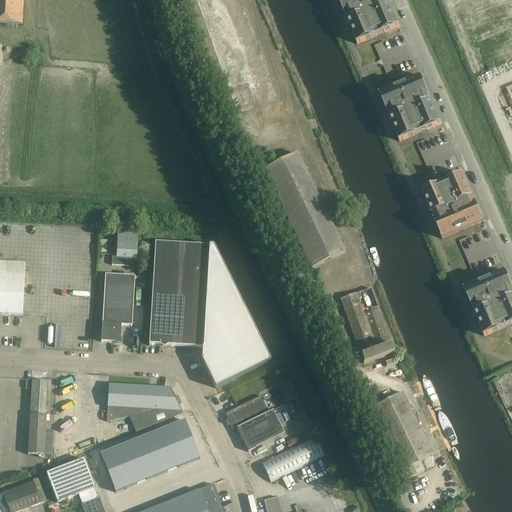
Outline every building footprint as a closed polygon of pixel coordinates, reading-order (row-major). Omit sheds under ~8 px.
[(0,0),(0,23),(23,25),(23,0),(0,0)] [(387,0),(337,0),(345,17),(346,16),(348,21),(347,22),(357,45),(399,27),(387,0)] [(461,0),(449,0),(457,17),(467,13),(461,0)] [(471,0),(461,0),(467,13),(476,9),(471,0)] [(481,0),(471,0),(476,9),(484,6),(481,0)] [(511,43),(506,30),(498,34),(507,54),(511,51),(511,43)] [(498,34),(491,37),(499,57),(507,54),(498,34)] [(491,37),(483,40),(492,61),(499,57),(491,37)] [(483,40),(472,45),(481,65),(492,61),(483,40)] [(389,119),(400,143),(441,124),(421,77),(379,95),(387,114),(389,114),(391,118),(389,119)] [(296,154),(263,170),(311,269),(344,253),(296,154)] [(463,174),(421,192),(432,216),(433,215),(435,220),(434,221),(442,240),(484,222),(463,174)] [(111,266),(118,266),(128,267),(129,259),(136,259),(137,245),(137,236),(118,235),(116,258),(112,257),(111,266)] [(167,347),(202,349),(201,361),(215,389),(270,362),(213,247),(155,243),(148,347),(149,347),(149,346),(159,346),(160,348),(162,348),(164,349),(165,348),(167,347)] [(511,325),(511,286),(505,272),(464,290),(472,309),(473,308),(475,313),(474,314),(484,337),(511,325)] [(0,315),(22,316),(23,306),(24,276),(0,275),(0,315)] [(121,340),(120,340),(121,327),(132,327),(135,277),(105,276),(100,343),(115,344),(115,345),(121,345),(121,340)] [(356,294),(340,300),(342,306),(363,364),(372,361),(393,353),(377,308),(363,314),(356,294)] [(289,375),(297,391),(305,388),(297,371),(289,375)] [(83,387),(84,378),(74,378),(74,386),(83,387)] [(31,391),(28,456),(43,456),(52,457),(53,432),(45,432),(45,417),(44,417),(46,392),(46,382),(32,381),(31,391)] [(108,396),(107,423),(114,421),(126,419),(129,418),(136,433),(183,415),(179,407),(178,406),(179,405),(180,405),(180,404),(179,403),(178,399),(177,398),(176,398),(175,398),(174,398),(170,389),(169,389),(108,386),(108,396)] [(293,389),(285,393),(289,401),(297,397),(293,389)] [(402,393),(371,408),(402,471),(404,470),(408,479),(424,472),(420,463),(433,456),(402,393)] [(233,431),(236,430),(251,422),(269,413),(261,397),(234,410),(225,415),(233,431)] [(72,410),(72,418),(64,418),(63,434),(72,434),(72,423),(81,423),(81,410),(72,410)] [(236,430),(242,441),(278,423),(272,411),(269,413),(251,422),(236,430)] [(193,418),(186,421),(191,432),(198,430),(193,418)] [(115,492),(199,459),(185,422),(101,455),(115,492)] [(248,452),(257,448),(284,435),(278,423),(242,441),(248,452)] [(312,429),(289,441),(286,443),(288,448),(315,434),(312,429)] [(270,484),(279,479),(324,457),(314,437),(261,464),(270,484)] [(81,506),(83,511),(103,511),(99,499),(98,499),(84,461),(46,475),(57,504),(78,495),(82,505),(81,506)] [(3,495),(7,506),(9,511),(20,511),(46,502),(37,480),(33,482),(33,483),(3,495)] [(145,511),(223,511),(213,485),(145,511)] [(279,511),(277,500),(265,503),(267,511),(279,511)]
